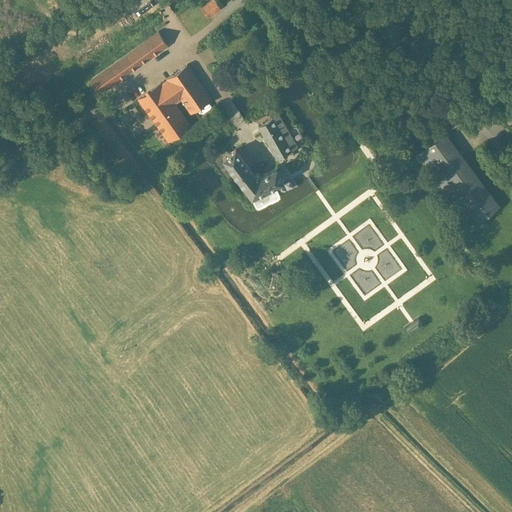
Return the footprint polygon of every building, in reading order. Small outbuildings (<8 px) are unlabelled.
[(215,0),(213,0),(202,8),(208,16),(221,7),(215,0)] [(244,21),(209,46),(221,64),(257,38),(244,21)] [(159,31),(91,80),(100,93),(168,44),(159,31)] [(211,98),(188,64),(167,78),(182,98),(191,112),(211,98)] [(168,79),(162,83),(161,82),(139,98),(169,140),(191,124),(175,102),(182,98),(168,79)] [(298,145),(280,112),(273,116),(273,117),(279,113),(279,114),(285,124),(279,128),(291,149),(292,149),(298,145)] [(291,149),(279,128),(285,124),(279,114),(279,113),(273,117),(273,116),(272,117),(260,124),(259,124),(259,125),(260,125),(278,157),(291,149),(291,150),(292,149),(291,149)] [(501,203),(447,130),(426,147),(478,220),(501,203)] [(256,171),(255,172),(236,147),(224,157),(253,196),(284,180),(277,166),(261,174),(261,173),(260,172),(258,171),(257,171),(256,171)] [(9,154),(1,152),(0,156),(0,166),(5,168),(9,154)] [(411,333),(422,324),(416,317),(405,327),(411,333)]
